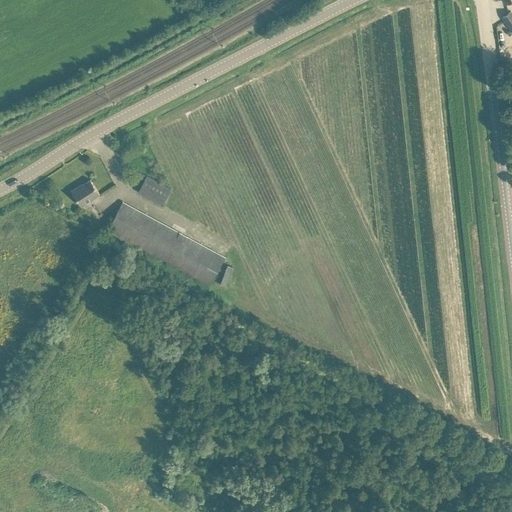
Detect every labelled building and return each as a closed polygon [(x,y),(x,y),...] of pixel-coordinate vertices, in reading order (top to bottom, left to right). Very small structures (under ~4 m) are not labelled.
[(503,16),(511,30),(511,12),(511,11),(503,16)] [(138,177),(144,180),(147,175),(141,171),(138,177)] [(144,180),(138,192),(162,205),(171,188),(147,175),(144,180)] [(99,193),(95,187),(90,179),(78,187),(77,186),(71,190),(81,205),(99,193)] [(108,229),(200,279),(210,284),(225,257),(122,201),(108,229)]
